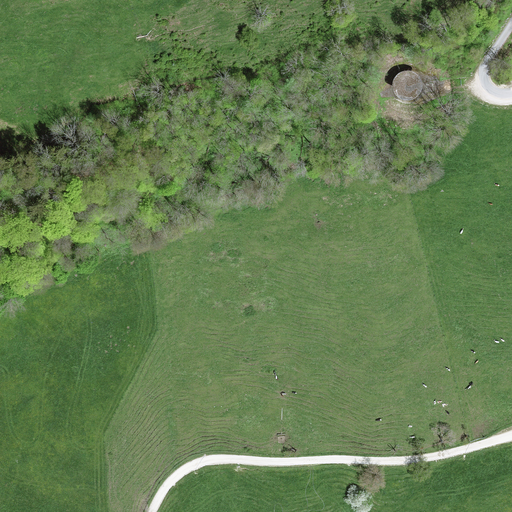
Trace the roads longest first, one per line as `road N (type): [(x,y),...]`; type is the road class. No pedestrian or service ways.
road 1 (motorway): [(188,0),(468,511)]
road 2 (motorway): [(301,0),(511,379)]
road 3 (track): [(152,511),(171,479),(210,459),(414,460),(511,436)]
road 4 (motorway): [(511,177),(414,0)]
